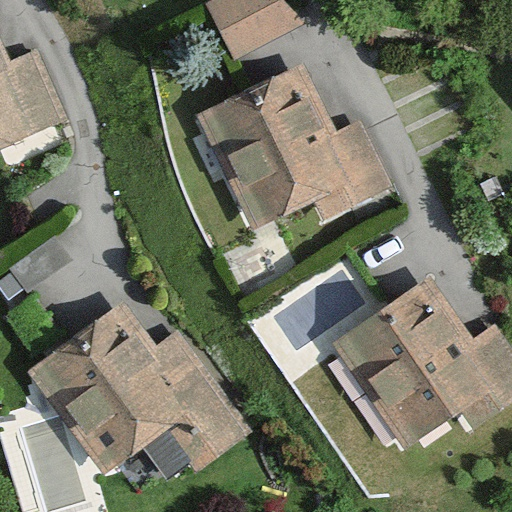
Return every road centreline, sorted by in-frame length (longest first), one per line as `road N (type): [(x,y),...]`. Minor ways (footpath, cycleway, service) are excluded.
road 1 (residential): [(465,287),(329,0)]
road 2 (residential): [(115,292),(77,102),(31,0)]
